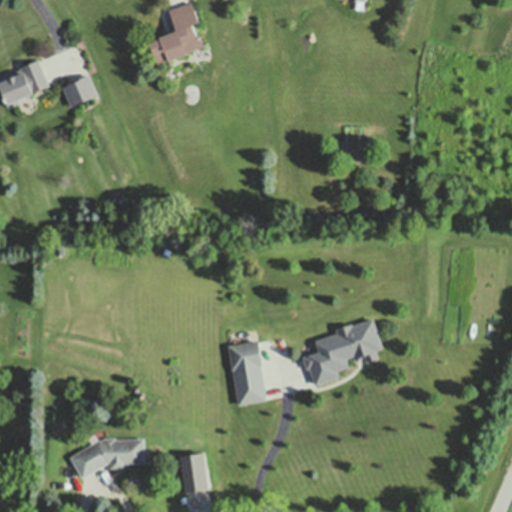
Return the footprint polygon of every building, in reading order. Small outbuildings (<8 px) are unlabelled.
[(170,7),(186,0),(195,0),(200,14),(193,17),(198,30),(200,29),(205,41),(160,59),(150,35),(161,31),(160,30),(177,24),(170,7)] [(40,55),(51,81),(36,87),(35,86),(19,92),(21,99),(10,103),(8,98),(9,97),(2,78),(0,79),(0,73),(22,64),(22,62),(40,55)] [(72,103),(63,81),(90,70),(99,92),(72,103)] [(374,314),(384,343),(377,346),(380,354),(367,358),(365,352),(356,355),(355,352),(347,354),(350,362),(338,366),(340,373),(317,381),(311,363),(308,365),(304,352),(320,347),(317,336),(339,329),(338,324),(353,319),(354,321),(374,314)] [(239,401),(229,341),(260,336),(264,360),(261,360),(268,396),(239,401)] [(145,435),(146,459),(126,460),(126,464),(111,464),(111,461),(106,461),(83,475),(71,454),(100,436),(105,436),(105,434),(116,434),(116,435),(145,435)]
